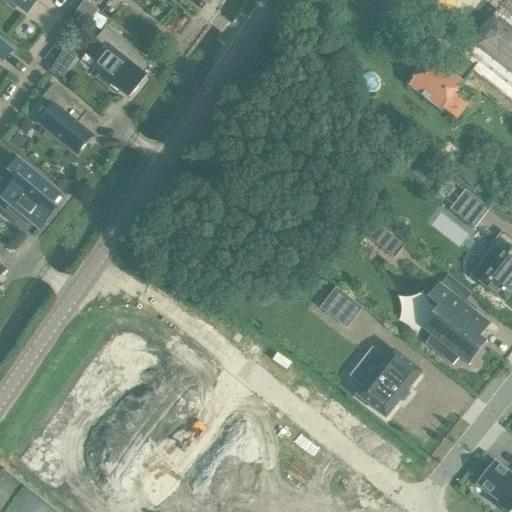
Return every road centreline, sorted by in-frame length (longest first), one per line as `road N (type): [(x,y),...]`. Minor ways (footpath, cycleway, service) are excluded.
road 1 (residential): [(416,504),(99,264)]
road 2 (secondary): [(282,0),(99,264)]
road 3 (secondary): [(99,264),(0,411)]
road 4 (residential): [(416,504),(511,383)]
